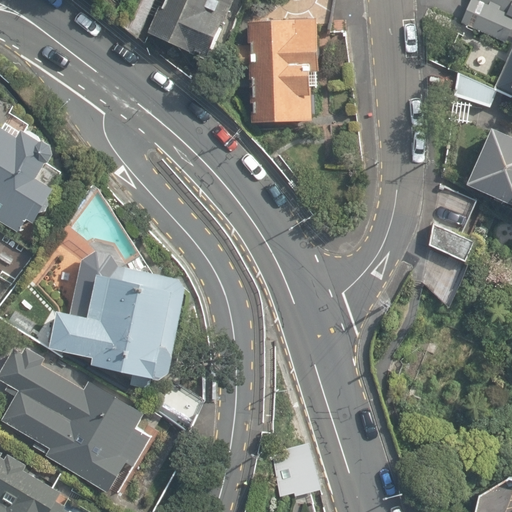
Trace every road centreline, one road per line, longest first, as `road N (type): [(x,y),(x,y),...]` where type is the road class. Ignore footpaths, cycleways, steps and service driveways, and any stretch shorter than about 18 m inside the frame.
road 1 (residential): [(113,82),(105,117),(111,148),(213,252),(234,309),(234,423),(218,511)]
road 2 (residential): [(389,0),(397,169),(391,222),(356,281),(300,318)]
road 3 (secondary): [(113,82),(209,165),(250,215),(300,318)]
road 4 (secondary): [(300,318),(361,511)]
road 5 (secondary): [(0,8),(113,82)]
